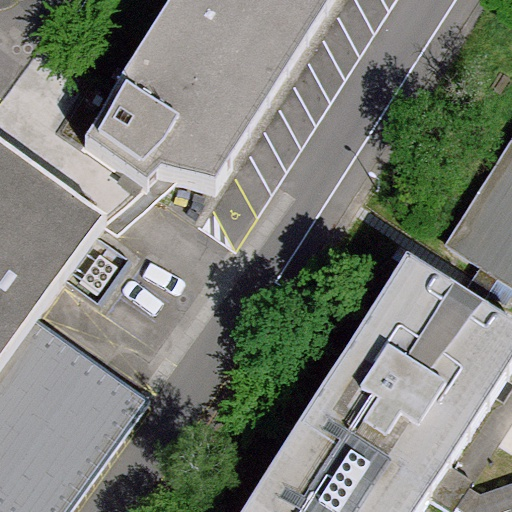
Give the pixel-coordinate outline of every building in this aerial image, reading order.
[(186,0),(91,149),(148,191),(108,228),(120,239),(143,218),(180,182),(221,195),(228,184),(345,0),(186,0)] [(0,149),(0,386),(42,328),(76,276),(108,228),(0,149)] [(465,301),(483,313),(500,289),(511,295),(511,150),(449,254),(483,276),(477,285),(465,301)] [(511,331),(483,313),(465,301),(420,276),(270,511),(460,511),(470,496),(473,491),(467,488),(461,484),(511,400),(511,331)] [(0,386),(0,511),(74,511),(152,405),(42,328),(0,386)] [(511,511),(511,492),(480,503),(470,496),(460,511),(511,511)]
